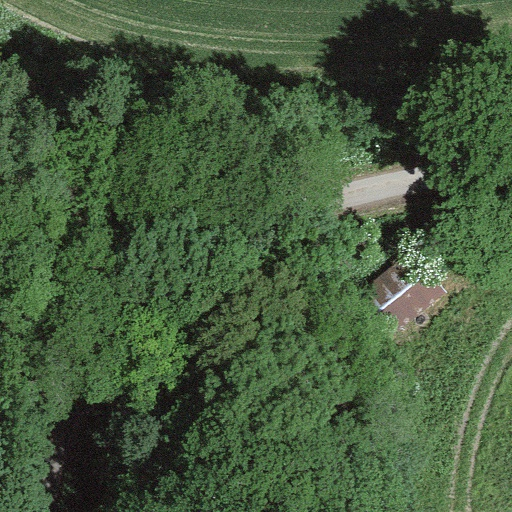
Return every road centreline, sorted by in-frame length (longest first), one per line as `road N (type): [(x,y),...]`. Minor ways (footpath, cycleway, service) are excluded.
road 1 (unclassified): [(197,268),(282,222),(511,164)]
road 2 (track): [(197,268),(104,370),(64,445),(45,511)]
road 3 (track): [(197,268),(111,222),(40,199),(0,198)]
